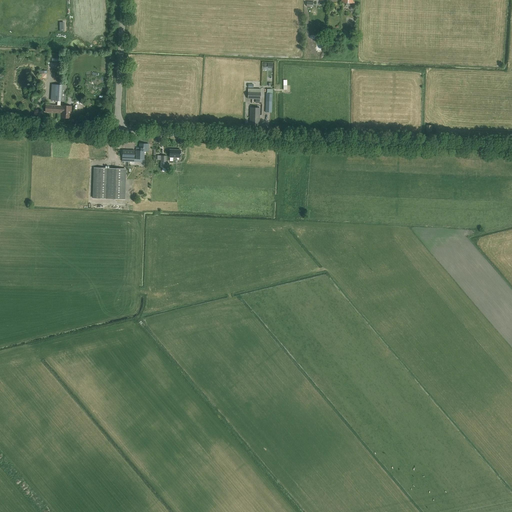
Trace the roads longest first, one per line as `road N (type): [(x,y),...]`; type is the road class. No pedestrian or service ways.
road 1 (tertiary): [(511,149),(117,131)]
road 2 (tertiary): [(117,131),(122,0)]
